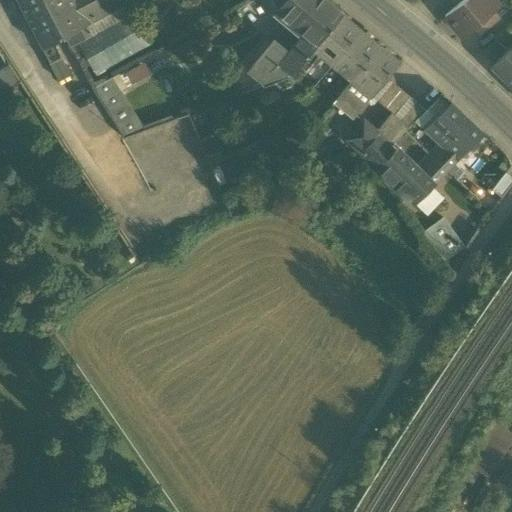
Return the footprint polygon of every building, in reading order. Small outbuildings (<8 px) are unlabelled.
[(65,37),(86,26),(71,0),(17,0),(43,49),(54,43),(61,39),(65,37)] [(71,0),(86,26),(119,8),(127,4),(124,0),(71,0)] [(270,0),(277,12),(278,12),(288,0),(270,0)] [(312,0),(288,0),(278,12),(292,24),(312,0)] [(343,12),(328,0),(312,0),(292,24),(305,35),(316,44),(341,14),(343,12)] [(461,36),(472,28),(493,10),(499,5),(494,0),(464,0),(445,16),(461,36)] [(119,8),(86,26),(90,34),(123,15),(119,8)] [(78,44),(97,76),(152,44),(132,10),(123,15),(90,34),(77,42),(78,44)] [(500,19),(493,10),(472,28),(479,37),(500,19)] [(361,30),(341,14),(316,44),(313,49),(333,65),(361,30)] [(86,26),(65,37),(71,48),(78,44),(77,42),(90,34),(86,26)] [(380,46),(361,30),(333,65),(352,81),(380,46)] [(313,49),(316,44),(305,35),(299,39),(288,52),(273,39),(246,70),(264,85),(291,75),(313,49)] [(43,49),(60,81),(71,75),(54,43),(43,49)] [(380,46),(352,81),(372,97),(387,78),(400,62),(380,46)] [(511,47),(491,68),(511,88),(511,47)] [(144,62),(125,73),(132,84),(151,74),(144,62)] [(0,70),(0,86),(4,93),(20,83),(9,65),(0,70)] [(146,129),(112,77),(92,88),(125,137),(146,129)] [(355,117),(372,97),(352,81),(335,101),(355,117)] [(376,100),(385,108),(401,89),(392,82),(376,100)] [(394,115),(395,115),(410,97),(401,89),(385,108),(394,115)] [(395,115),(400,119),(417,102),(410,97),(395,115)] [(437,99),(429,108),(438,117),(447,108),(437,99)] [(425,110),(417,102),(400,119),(408,128),(416,120),(425,110)] [(440,144),(434,150),(433,151),(440,158),(436,162),(446,171),(454,163),(466,150),(472,144),(483,133),(482,132),(452,104),(451,103),(447,108),(438,117),(426,130),(440,144)] [(426,130),(438,117),(429,108),(426,111),(425,111),(425,110),(416,120),(426,130)] [(347,140),(378,169),(395,150),(391,146),(408,128),(400,119),(395,115),(394,115),(380,131),(374,138),(359,126),(347,140)] [(365,119),(359,126),(374,138),(380,131),(365,119)] [(215,133),(200,138),(207,160),(222,154),(215,133)] [(476,148),(472,144),(466,150),(470,155),(476,148)] [(378,169),(414,205),(415,204),(432,186),(433,186),(415,168),(396,149),(395,150),(378,169)] [(428,154),(436,162),(440,158),(433,151),(434,150),(433,149),(428,154)] [(440,178),(446,171),(436,162),(428,154),(422,161),(440,178)] [(234,161),(220,166),(226,182),(240,177),(234,161)] [(440,178),(422,161),(415,168),(433,186),(440,178)] [(454,163),(446,171),(457,181),(465,173),(454,163)] [(511,185),(511,177),(506,172),(492,189),(502,198),(511,185)] [(432,186),(415,204),(427,216),(445,198),(432,186)] [(423,232),(444,261),(464,247),(443,218),(423,232)] [(486,418),(465,464),(487,475),(509,429),(486,418)]
